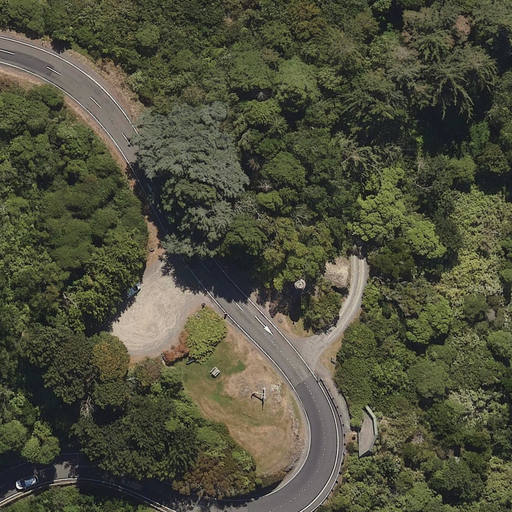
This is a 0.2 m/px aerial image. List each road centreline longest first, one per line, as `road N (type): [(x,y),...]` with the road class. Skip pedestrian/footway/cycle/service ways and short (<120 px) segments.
road 1 (secondary): [(0,49),(50,66),(103,107),(200,260),(308,386),(325,427),(325,460),(302,495),(269,511)]
road 2 (secondary): [(219,511),(89,466),(37,467),(0,486)]
